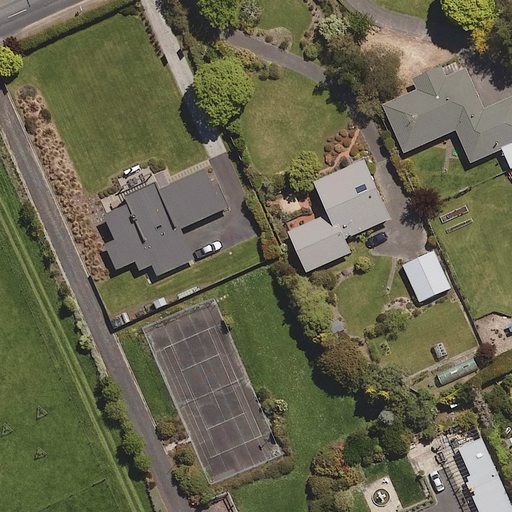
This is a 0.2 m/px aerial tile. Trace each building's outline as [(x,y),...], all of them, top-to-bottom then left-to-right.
[(450,80),(445,70),(416,82),(420,92),(386,107),(407,155),(459,133),(473,166),(505,152),(511,168),(511,101),(486,113),(469,72),(450,80)] [(394,223),(370,164),(319,184),(333,217),(292,234),(308,274),(352,256),(347,242),(394,223)] [(230,207),(213,169),(162,191),(158,183),(126,197),(130,206),(107,216),(116,238),(107,242),(118,268),(137,260),(141,269),(154,263),(158,274),(196,258),(183,227),(230,207)] [(437,255),(404,270),(421,307),(454,292),(437,255)] [(474,357),(437,374),(442,385),(479,368),(474,357)] [(460,451),(472,478),(467,481),(480,511),(511,511),(511,495),(486,439),(460,451)] [(511,455),(502,460),(510,480),(511,478),(511,455)]
